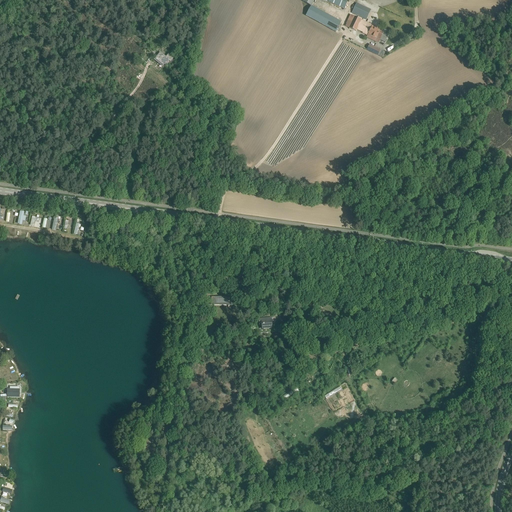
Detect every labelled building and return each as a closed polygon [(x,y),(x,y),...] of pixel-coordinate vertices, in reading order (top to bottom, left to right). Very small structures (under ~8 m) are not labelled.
[(324,0),(344,9),(348,0),(324,0)] [(352,13),(365,19),(370,10),(357,4),(355,7),(353,6),(352,9),(354,10),(352,13)] [(313,19),(318,11),(311,7),(306,15),(313,19)] [(380,40),(382,41),(384,38),(386,34),(377,30),(378,28),(354,17),(349,28),(356,31),(356,30),(363,33),(362,34),(368,36),(368,35),(380,40)] [(369,44),(366,51),(378,56),(381,50),(369,44)] [(165,57),(160,53),(159,53),(160,53),(158,56),(157,56),(155,59),(163,66),(168,60),(170,62),(173,58),(167,53),(165,57)] [(17,223),(22,224),(23,220),(25,221),(26,216),(23,216),(24,212),(20,211),(17,223)] [(30,225),(33,226),(34,220),(38,221),(39,218),(32,216),(30,225)] [(234,282),(238,286),(243,281),(239,277),(234,282)] [(242,290),(248,296),(253,291),(247,286),(242,290)] [(229,297),(214,296),(214,304),(228,305),(228,306),(232,306),(233,299),(229,299),(229,297)] [(273,333),(276,332),(277,332),(276,328),(276,324),(276,318),(271,318),(268,319),(261,319),(261,321),(259,321),(259,325),(261,325),(262,329),(259,329),(260,333),(268,333),(272,333),(273,333)] [(324,395),(326,398),(342,390),(340,386),(324,395)] [(7,398),(20,398),(20,389),(7,389),(7,398)]
